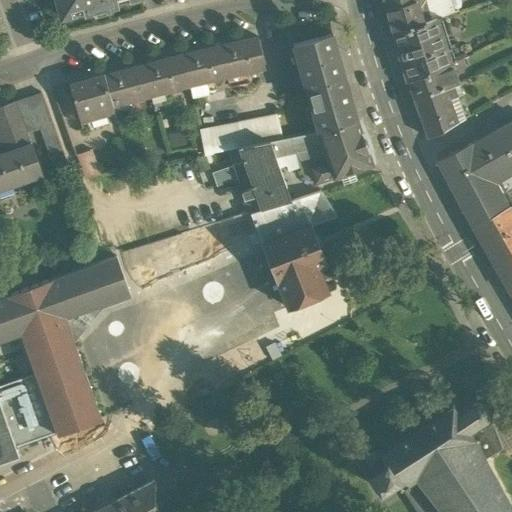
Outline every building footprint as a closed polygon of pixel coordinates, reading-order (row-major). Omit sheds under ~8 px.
[(56,0),(60,12),(74,8),(76,14),(84,12),(84,14),(118,6),(117,3),(125,1),(125,0),(56,0)] [(414,0),(385,7),(392,33),(427,21),(425,11),(457,0),(456,0),(414,0)] [(427,21),(392,33),(408,82),(452,64),(436,18),(427,21)] [(333,33),(296,43),(318,131),(357,120),(333,33)] [(258,36),(220,44),(227,76),(265,67),(258,36)] [(220,44),(182,53),(190,84),(227,76),(220,44)] [(180,54),(142,64),(151,95),(188,85),(180,54)] [(142,64),(104,74),(105,74),(113,105),(151,95),(142,64)] [(452,64),(408,82),(409,83),(414,98),(453,86),(459,83),(452,64)] [(105,74),(71,84),(80,118),(114,108),(113,105),(105,74)] [(453,86),(414,98),(428,137),(444,130),(458,122),(450,99),(456,97),(453,86)] [(52,160),(63,157),(64,155),(42,93),(39,92),(15,101),(27,134),(40,129),(52,160)] [(15,101),(0,106),(0,134),(6,150),(29,142),(27,134),(15,101)] [(277,114),(238,122),(244,146),(270,140),(282,138),(277,114)] [(357,120),(318,131),(328,158),(334,175),(373,162),(357,120)] [(511,121),(472,145),(483,165),(485,164),(511,148),(511,121)] [(238,122),(210,128),(216,151),(240,146),(244,146),(238,122)] [(282,138),(270,140),(275,153),(295,149),(304,176),(309,179),(314,177),(310,164),(328,158),(318,131),(282,138)] [(244,146),(240,146),(248,169),(255,188),(257,194),(261,206),(291,197),(275,153),(270,140),(244,146)] [(6,150),(0,152),(0,188),(43,173),(32,141),(29,142),(6,150)] [(483,165),(472,145),(471,144),(438,162),(450,184),(483,165)] [(511,148),(485,164),(493,178),(511,167),(511,148)] [(328,158),(310,164),(314,177),(316,181),(334,175),(328,158)] [(483,165),(450,184),(473,225),(501,210),(486,183),(493,178),(485,164),(483,165)] [(248,169),(235,174),(242,192),(255,188),(248,169)] [(255,188),(242,192),(244,199),(257,194),(255,188)] [(322,191),(251,213),(262,242),(310,222),(310,224),(329,216),(322,191)] [(501,210),(473,225),(502,277),(511,271),(511,235),(510,232),(511,230),(511,204),(502,212),(501,210)] [(310,222),(262,242),(263,246),(288,307),(326,290),(316,264),(325,261),(310,224),(310,222)] [(0,340),(21,333),(36,373),(57,432),(58,435),(101,419),(72,338),(65,318),(100,305),(130,295),(116,256),(51,279),(7,295),(0,297),(0,340)] [(511,271),(502,277),(511,294),(511,293),(511,271)] [(100,305),(65,318),(72,338),(100,305)] [(0,386),(0,403),(16,446),(57,432),(36,373),(0,386)] [(369,468),(367,470),(378,488),(395,478),(399,484),(398,489),(400,490),(401,488),(401,485),(414,477),(441,511),(501,511),(502,511),(501,508),(499,505),(506,501),(485,458),(501,447),(490,419),(488,417),(490,410),(492,410),(492,407),(488,407),(485,401),(486,399),(484,397),(483,400),(475,398),(475,395),(473,395),(473,399),(466,404),(464,401),(462,402),(464,404),(456,410),(453,404),(454,399),(450,399),(450,403),(436,412),(434,408),(432,410),(434,414),(422,421),(420,417),(418,419),(420,422),(408,430),(406,427),(404,428),(406,432),(394,440),(392,436),(390,437),(392,441),(390,442),(387,438),(379,443),(382,448),(379,449),(374,449),(374,450),(372,450),(370,451),(368,452),(366,454),(365,456),(365,459),(365,463),(369,468)] [(16,446),(0,403),(0,463),(19,457),(16,446)] [(401,485),(401,488),(416,511),(441,511),(414,477),(401,485)] [(100,509),(101,511),(169,511),(162,498),(167,495),(164,489),(158,491),(153,482),(100,509)]
